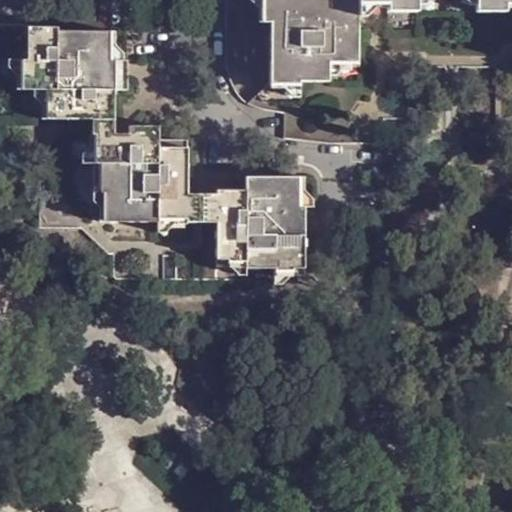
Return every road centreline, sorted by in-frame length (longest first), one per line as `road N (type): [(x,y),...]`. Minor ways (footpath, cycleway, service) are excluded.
road 1 (unknown): [(205,0),(260,83),(293,101),(356,79),(396,22),(442,18),(497,27),(511,38)]
road 2 (residential): [(339,206),(339,171),(324,157),(252,146),(212,106),(199,82),(192,31),(199,0)]
road 3 (unknown): [(61,216),(46,151),(0,112)]
